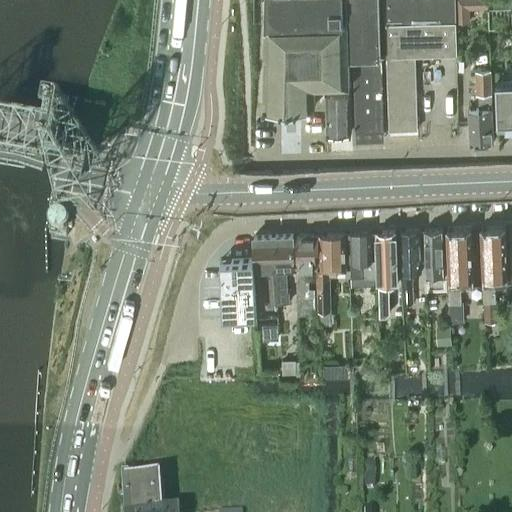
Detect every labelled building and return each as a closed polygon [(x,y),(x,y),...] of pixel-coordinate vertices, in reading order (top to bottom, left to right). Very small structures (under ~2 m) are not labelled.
[(266,0),(263,105),(315,103),(314,83),(349,82),(348,57),(348,20),(344,21),(342,0),(266,0)] [(378,0),(347,0),(348,20),(348,57),(352,57),(355,131),(383,130),(378,0)] [(453,0),(383,0),(389,130),(416,128),(413,55),(455,53),(453,0)] [(487,0),(456,0),(458,21),(470,21),(470,9),(488,8),(487,0)] [(493,141),(490,68),(478,69),(475,69),(476,92),(478,92),(479,107),(466,108),(468,142),(493,141)] [(498,126),(511,125),(511,78),(497,79),(498,126)] [(349,91),(324,92),(326,132),(351,131),(349,91)] [(230,174),(229,213),(237,213),(244,213),(269,212),(273,212),(283,211),(287,211),(306,210),(306,209),(410,206),(411,166),(387,167),(323,169),(304,170),(304,171),(282,172),(272,172),(271,172),(262,173),(259,173),(252,173),(230,174)] [(52,207),(49,230),(51,231),(67,233),(67,231),(68,228),(68,227),(72,227),(73,223),(74,216),(74,215),(75,211),(52,207)] [(505,227),(481,228),(485,320),(497,320),(495,284),(508,284),(505,227)] [(471,228),(447,229),(450,301),(448,301),(449,322),(462,321),(460,286),(473,286),(471,228)] [(444,278),(442,229),(424,230),(426,278),(444,278)] [(420,230),(400,231),(403,303),(413,303),(412,270),(421,270),(420,230)] [(371,284),(377,284),(375,231),(349,232),(351,276),(351,284),(360,284),(371,284)] [(396,231),(375,231),(377,284),(378,304),(378,316),(386,316),(390,311),(389,282),(398,281),(398,267),(396,231)] [(318,269),(319,310),(320,323),(331,323),(330,309),(331,309),(330,269),(347,268),(345,232),(320,233),(321,269),(318,269)] [(278,293),(278,302),(286,302),(288,302),(288,291),(285,291),(285,268),(298,267),(297,248),(293,248),(293,234),(276,235),(278,282),(276,282),(276,293),(278,293)] [(296,234),(297,248),(298,267),(299,298),(299,314),(316,313),(315,287),(309,287),(308,269),(314,269),(316,266),(316,250),(319,250),(319,234),(296,234)] [(266,303),(277,302),(278,302),(278,293),(276,293),(276,282),(278,282),(276,235),(254,236),(255,268),(265,268),(266,303)] [(221,260),(224,314),(257,313),(254,259),(221,260)] [(278,323),(262,324),(263,339),(279,338),(278,323)] [(449,326),(437,326),(438,344),(450,344),(449,326)] [(300,376),(300,361),(296,361),(296,359),(282,360),(283,374),(296,373),(296,376),(300,376)] [(323,365),(323,377),(324,378),(336,378),(349,377),(349,376),(348,364),(323,365)] [(374,486),(374,463),(362,463),(362,486),(374,486)] [(158,511),(156,478),(126,481),(126,478),(119,478),(119,481),(115,482),(117,498),(120,497),(121,511),(158,511)]
